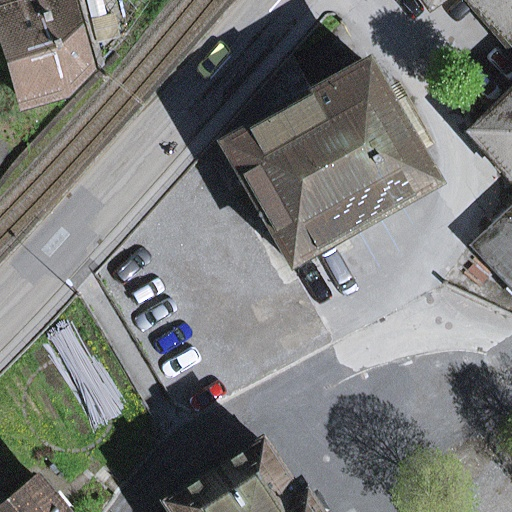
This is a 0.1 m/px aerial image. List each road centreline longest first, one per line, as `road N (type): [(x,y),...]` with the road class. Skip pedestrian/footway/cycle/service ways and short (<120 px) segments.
road 1 (residential): [(127,511),(182,447),(423,322),(511,341)]
road 2 (tertiary): [(0,305),(279,0)]
